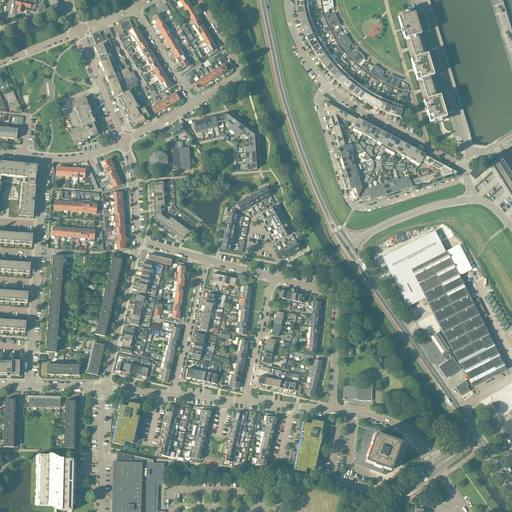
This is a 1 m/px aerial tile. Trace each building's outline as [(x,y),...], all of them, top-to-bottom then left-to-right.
[(34,12),(36,0),(24,0),(24,1),(17,0),(16,0),(14,10),(18,11),(17,12),(22,13),(23,10),(34,12)] [(46,9),(43,2),(45,1),(45,0),(37,0),(35,10),(38,11),(38,12),(46,9)] [(333,8),(331,0),(321,0),(323,5),(323,10),(324,13),(329,12),(328,10),(332,7),(332,8),(333,8)] [(193,9),(189,3),(183,7),(186,13),(193,9)] [(196,15),(193,9),(186,13),(190,19),(196,15)] [(310,17),(309,12),(297,14),(299,20),(310,17)] [(339,25),(334,14),(329,14),(329,12),(324,13),(325,16),(328,24),(331,29),(338,25),(339,25)] [(446,117),(431,68),(414,13),(398,18),(414,71),(415,74),(417,81),(423,101),(425,107),(426,110),(426,112),(430,122),(435,121),(436,124),(439,123),(442,122),(441,119),(446,117)] [(162,20),(159,15),(158,14),(152,18),(155,24),(162,20)] [(199,20),(196,15),(190,19),(193,24),(199,20)] [(312,22),(310,17),(299,20),(301,26),(312,22)] [(165,25),(162,20),(155,24),(158,29),(165,25)] [(203,26),(199,20),(193,24),(196,30),(203,26)] [(132,29),(129,21),(120,24),(123,32),(128,30),(132,36),(139,32),(136,27),(132,29)] [(314,27),(312,22),(301,26),(303,32),(314,27)] [(123,32),(120,24),(115,27),(118,36),(124,34),(123,32)] [(168,30),(165,25),(158,29),(161,34),(168,30)] [(206,31),(203,26),(196,30),(200,35),(206,31)] [(316,32),(314,27),(303,32),(306,37),(316,32)] [(113,38),(109,29),(92,36),(95,45),(98,44),(113,38)] [(171,35),(168,30),(161,34),(164,39),(171,35)] [(210,37),(206,31),(200,35),(203,41),(210,37)] [(142,37),(139,32),(132,36),(135,41),(142,37)] [(308,43),(319,37),(316,32),(306,37),(308,43)] [(352,45),(344,34),(344,35),(344,36),(337,40),(340,45),(343,49),(347,53),(350,50),(349,48),(351,44),(352,45)] [(174,40),(171,35),(164,39),(167,44),(174,40)] [(145,42),(142,37),(135,41),(138,46),(145,42)] [(213,43),(210,37),(203,41),(207,47),(213,43)] [(311,48),(321,42),(319,37),(308,43),(311,48)] [(128,69),(130,68),(116,45),(113,38),(98,44),(98,46),(94,48),(114,97),(117,95),(119,97),(129,92),(138,86),(136,82),(138,81),(132,72),(130,73),(128,69)] [(177,45),(174,40),(167,44),(170,49),(177,45)] [(148,47),(145,42),(138,46),(141,51),(148,47)] [(314,53),(324,47),(321,42),(311,48),(314,53)] [(207,47),(205,48),(208,53),(210,57),(215,54),(213,50),(216,48),(213,43),(207,47)] [(180,50),(177,45),(170,49),(173,54),(180,50)] [(151,52),(148,47),(141,51),(144,56),(151,52)] [(318,58),(327,52),(324,47),(314,53),(318,58)] [(183,55),(180,50),(173,54),(176,59),(183,55)] [(365,59),(356,50),(352,52),(350,50),(347,53),(350,57),(354,61),(358,65),(364,59),(365,59)] [(154,57),(151,52),(144,56),(147,61),(154,57)] [(321,63),(331,56),(327,52),(318,58),(321,63)] [(186,60),(183,55),(176,59),(179,64),(186,60)] [(325,68),(334,61),(331,56),(321,63),(325,68)] [(156,62),(154,57),(147,61),(150,66),(156,62)] [(194,67),(191,64),(189,65),(186,60),(179,64),(183,69),(186,67),(188,71),(194,67)] [(329,72),(338,65),(334,61),(325,68),(329,72)] [(159,67),(156,62),(150,66),(153,71),(159,67)] [(338,65),(329,72),(333,77),(341,69),(343,67),(340,63),(338,65)] [(228,71),(226,68),(229,67),(227,64),(222,67),(219,69),(222,74),(228,71)] [(382,77),(383,72),(384,72),(373,65),(373,66),(373,67),(368,73),(373,76),(378,79),(382,82),(384,78),(382,77)] [(162,71),(159,67),(153,71),(156,76),(162,71)] [(222,74),(219,69),(214,72),(217,77),(222,74)] [(337,81),(345,73),(341,69),(333,77),(337,81)] [(165,76),(162,71),(156,76),(159,80),(165,76)] [(217,77),(214,72),(209,75),(212,80),(217,77)] [(342,85),(350,77),(345,73),(337,81),(342,85)] [(212,80),(209,75),(204,78),(207,83),(212,80)] [(397,89),(400,81),(401,81),(401,80),(390,75),(389,75),(390,76),(386,79),(384,78),(382,82),(387,84),(392,87),(397,89)] [(168,81),(165,76),(159,80),(161,85),(168,81)] [(347,89),(354,80),(350,77),(342,85),(347,89)] [(207,83),(204,78),(199,81),(200,83),(202,86),(207,83)] [(351,93),(358,84),(354,80),(347,89),(351,93)] [(171,86),(168,81),(161,85),(165,90),(171,86)] [(202,86),(200,83),(199,81),(196,83),(194,84),(197,89),(202,86)] [(356,97),(363,87),(358,84),(351,93),(356,97)] [(361,100),(368,90),(363,87),(356,97),(361,100)] [(367,103),(372,93),(368,90),(361,100),(367,103)] [(138,112),(136,109),(138,108),(129,92),(119,97),(128,113),(126,114),(132,125),(135,123),(136,126),(140,123),(141,125),(145,122),(145,121),(150,118),(144,108),(138,112)] [(174,103),(170,96),(168,98),(165,93),(163,94),(164,96),(166,99),(170,106),(174,103)] [(180,100),(176,93),(170,96),(174,103),(180,100)] [(372,106),(377,96),(372,93),(367,103),(372,106)] [(377,109),(382,98),(377,96),(372,106),(377,109)] [(100,136),(85,98),(73,103),(82,127),(81,127),(82,128),(70,133),(75,146),(100,136)] [(383,111),(387,101),(382,98),(377,109),(383,111)] [(165,109),(161,102),(159,99),(156,101),(155,99),(153,100),(154,102),(156,105),(160,112),(165,109)] [(170,106),(166,99),(161,102),(165,109),(170,106)] [(388,113),(392,103),(387,101),(383,111),(388,113)] [(336,115),(338,110),(325,103),(330,117),(336,115)] [(394,115),(398,104),(392,103),(388,113),(394,115)] [(400,117),(403,106),(398,104),(394,115),(400,117)] [(160,112),(156,105),(151,108),(155,115),(160,112)] [(345,120),(348,115),(346,113),(344,111),(341,111),(338,110),(336,115),(345,120)] [(225,121),(226,115),(220,116),(218,117),(217,116),(215,117),(216,124),(217,123),(225,121)] [(232,119),(226,115),(225,121),(232,127),(237,121),(233,118),(232,119)] [(339,125),(336,115),(330,117),(330,119),(330,122),(332,125),(333,127),(339,125)] [(355,125),(358,120),(355,119),(353,116),(350,116),(348,115),(345,120),(355,125)] [(21,134),(23,117),(12,116),(11,126),(17,126),(17,129),(9,128),(8,138),(17,139),(17,134),(21,134)] [(216,124),(215,117),(214,117),(214,118),(212,118),(212,117),(209,118),(212,129),(218,127),(217,123),(216,124)] [(212,129),(209,118),(209,119),(207,119),(207,118),(204,119),(207,130),(206,130),(207,133),(213,131),(212,129)] [(202,131),(199,120),(199,121),(197,122),(196,121),(193,122),(195,128),(194,128),(195,133),(202,131)] [(358,131),(363,121),(360,121),(358,120),(355,125),(353,129),(358,131)] [(234,133),(241,124),(239,123),(238,123),(236,122),(237,121),(232,127),(230,130),(234,133)] [(362,134),(367,125),(365,124),(363,121),(358,131),(362,134)] [(241,133),(245,127),(244,128),(243,127),(243,126),(241,124),(234,133),(239,137),(241,133)] [(173,138),(184,131),(180,125),(170,132),(173,138)] [(342,136),(339,125),(333,127),(334,130),(333,133),(335,135),(336,137),(342,136)] [(367,136),(372,127),(369,126),(367,125),(362,134),(367,136)] [(248,129),(245,127),(241,133),(248,139),(254,135),(247,130),(248,129)] [(372,139),(377,130),(374,129),(372,127),(367,136),(372,139)] [(8,138),(9,128),(1,128),(0,138),(8,138)] [(377,141),(382,132),(379,131),(377,130),(372,139),(377,141)] [(382,144),(386,135),(384,134),(382,132),(377,141),(382,144)] [(385,149),(391,137),(388,136),(386,135),(382,144),(380,146),(385,149)] [(345,146),(342,136),(336,137),(337,140),(337,143),(338,145),(339,148),(338,148),(349,145),(345,146)] [(390,151),(396,140),(394,139),(391,137),(385,149),(390,151)] [(189,159),(189,148),(178,148),(177,142),(176,142),(176,138),(173,139),(174,142),(170,142),(171,157),(166,157),(161,152),(154,153),(149,158),(149,166),(155,170),(162,170),(167,164),(172,164),(172,171),(190,169),(190,167),(195,164),(192,159),(189,159)] [(395,154),(396,152),(401,142),(398,141),(396,140),(390,151),(395,154)] [(401,154),(405,145),(403,144),(401,142),(396,152),(401,154)] [(350,150),(349,145),(338,148),(340,151),(341,153),(340,153),(339,153),(340,153),(350,150)] [(405,157),(411,147),(408,147),(405,145),(401,154),(405,157)] [(410,159),(415,151),(413,149),(411,147),(405,157),(410,159)] [(352,155),(350,150),(340,153),(342,156),(342,158),(341,158),(341,159),(352,155)] [(415,162),(420,152),(417,152),(415,151),(410,159),(415,162)] [(420,164),(425,156),(422,154),(420,152),(415,162),(420,164)] [(352,155),(341,159),(343,161),(344,163),(343,163),(343,164),(353,160),(356,160),(355,154),(352,155)] [(511,168),(503,154),(501,156),(500,157),(491,164),(492,165),(490,166),(491,168),(493,170),(492,171),(492,172),(493,172),(494,172),(511,200),(511,168)] [(431,166),(434,161),(432,159),(430,157),(427,157),(425,156),(420,164),(422,161),(431,166)] [(113,164),(111,159),(102,162),(105,169),(114,165),(113,164)] [(358,165),(356,160),(353,160),(343,164),(345,166),(345,168),(344,168),(344,169),(358,165)] [(37,166),(0,161),(0,214),(3,215),(9,215),(18,216),(33,217),(36,185),(35,185),(36,180),(37,166)] [(441,171),(444,166),(441,165),(439,162),(436,162),(434,161),(431,166),(440,171),(441,171)] [(101,172),(98,164),(92,166),(96,175),(101,172)] [(116,172),(114,167),(114,166),(114,165),(105,169),(108,175),(116,172)] [(359,170),(358,165),(344,169),(346,171),(347,173),(346,174),(346,173),(346,174),(359,170)] [(457,173),(444,166),(441,171),(443,177),(457,173)] [(474,179),(483,171),(478,166),(471,173),(469,174),(474,179)] [(361,175),(359,170),(346,174),(348,176),(348,179),(347,179),(348,179),(358,176),(361,175)] [(443,177),(441,171),(440,171),(430,174),(432,180),(435,179),(438,180),(440,178),(443,177)] [(119,177),(118,177),(116,172),(108,175),(109,180),(105,181),(105,182),(99,184),(100,186),(119,178),(119,177)] [(90,179),(93,183),(96,190),(98,188),(92,173),(89,174),(90,179)] [(432,180),(430,174),(420,178),(422,183),(424,183),(427,183),(430,181),(432,180)] [(360,181),(358,176),(348,179),(349,182),(350,184),(349,184),(360,181)] [(412,188),(409,177),(403,178),(407,189),(407,188),(409,187),(412,188)] [(422,183),(420,178),(410,181),(409,177),(412,188),(412,187),(412,186),(414,186),(417,186),(419,184),(422,183)] [(121,185),(119,180),(120,180),(119,178),(100,186),(101,188),(107,186),(111,184),(113,189),(121,185)] [(401,191),(398,180),(397,178),(392,179),(393,182),(396,192),(397,192),(396,192),(396,191),(398,190),(401,191)] [(407,189),(403,178),(398,180),(401,191),(402,191),(402,190),(401,190),(403,189),(407,189)] [(392,179),(387,181),(388,183),(391,194),(391,193),(393,192),(396,192),(393,182),(392,179)] [(361,186),(360,181),(349,184),(351,187),(352,189),(361,186)] [(391,194),(388,183),(383,185),(386,195),(386,194),(388,194),(391,194)] [(386,195),(383,185),(377,186),(381,197),(381,196),(383,195),(386,195)] [(355,201),(362,189),(361,186),(352,189),(352,191),(351,191),(353,194),(355,201)] [(381,197),(377,186),(372,188),(376,198),(376,199),(376,198),(376,197),(378,197),(381,197)] [(265,188),(261,191),(265,199),(270,196),(265,188)] [(376,198),(372,188),(367,189),(370,199),(372,198),(376,198)] [(370,199),(367,189),(365,190),(358,203),(365,201),(369,201),(369,200),(368,200),(370,199)] [(261,191),(256,193),(261,202),(261,203),(266,200),(265,199),(261,191)] [(256,193),(251,196),(256,204),(255,204),(256,205),(261,203),(261,202),(256,193)] [(251,196),(246,198),(251,207),(255,204),(256,204),(251,196)] [(246,198),(242,201),(247,211),(252,208),(251,207),(246,198)] [(75,212),(76,200),(69,200),(68,202),(68,211),(75,212)] [(82,213),(83,201),(76,200),(75,212),(82,213)] [(242,201),(237,204),(242,214),(248,211),(247,211),(242,201)] [(276,206),(266,211),(269,216),(270,215),(278,211),(276,206)] [(272,220),(281,215),(278,211),(270,215),(272,220)] [(168,220),(161,215),(155,218),(165,226),(168,221),(168,220)] [(283,220),(281,215),(272,220),(275,224),(283,220)] [(168,228),(174,220),(170,217),(168,220),(168,221),(165,226),(168,228)] [(172,231),(178,223),(174,220),(168,228),(172,231)] [(286,224),(283,220),(275,224),(277,228),(277,229),(286,224)] [(176,234),(182,226),(178,223),(172,231),(176,234)] [(277,228),(275,230),(278,234),(280,233),(288,228),(286,224),(277,229),(277,228)] [(185,228),(182,226),(176,234),(179,236),(185,228)] [(187,235),(191,230),(186,226),(185,228),(179,236),(183,239),(186,235),(187,235)] [(283,238),(291,233),(288,228),(280,233),(283,238)] [(80,241),(81,230),(74,229),(73,241),(75,241),(75,238),(80,239),(80,241)] [(87,242),(88,230),(81,230),(80,241),(87,242)] [(88,230),(87,242),(94,243),(94,238),(96,238),(97,233),(95,233),(95,231),(88,230)] [(434,231),(382,257),(407,307),(425,298),(441,330),(456,360),(460,368),(462,368),(467,378),(472,387),(506,370),(481,319),(487,316),(478,299),(472,302),(446,252),(445,252),(434,231)] [(0,243),(32,246),(33,235),(0,232),(0,243)] [(103,252),(102,232),(99,232),(100,249),(94,249),(95,252),(103,252)] [(294,240),(290,242),(291,244),(295,252),(300,250),(294,240)] [(295,252),(291,244),(286,247),(291,255),(295,252)] [(291,255),(286,247),(282,249),(287,257),(291,255)] [(287,257),(282,249),(277,252),(282,260),(287,257)] [(171,266),(172,260),(149,255),(148,261),(171,266)] [(63,265),(63,257),(53,256),(53,264),(63,265)] [(121,268),(122,260),(112,258),(111,266),(121,268)] [(0,272),(30,275),(30,264),(0,261),(0,272)] [(62,272),(63,265),(53,264),(52,272),(62,272)] [(119,276),(121,268),(111,266),(109,274),(119,276)] [(61,280),(62,272),(52,272),(51,279),(61,280)] [(117,283),(119,276),(109,274),(107,281),(117,283)] [(61,288),(61,280),(51,279),(51,287),(61,288)] [(115,291),(117,283),(107,281),(105,289),(115,291)] [(60,296),(61,288),(51,287),(50,295),(60,296)] [(114,299),(115,291),(105,289),(104,296),(114,299)] [(0,301),(27,304),(28,293),(0,290),(0,301)] [(60,304),(60,296),(50,295),(50,303),(60,304)] [(112,306),(114,299),(104,296),(102,304),(112,306)] [(320,310),(321,302),(312,301),(311,310),(312,310),(320,310)] [(59,311),(60,304),(50,303),(49,311),(59,311)] [(110,314),(112,306),(102,304),(100,312),(110,314)] [(58,319),(59,311),(49,311),(48,318),(58,319)] [(108,321),(110,314),(100,312),(98,319),(108,321)] [(58,327),(58,319),(48,318),(48,326),(58,327)] [(0,330),(25,333),(26,322),(0,319),(0,330)] [(106,329),(108,321),(98,319),(97,327),(106,329)] [(159,332),(160,326),(151,324),(150,330),(159,332)] [(57,335),(58,327),(48,326),(47,334),(57,335)] [(105,337),(106,329),(97,327),(95,335),(105,337)] [(438,333),(435,334),(446,350),(442,354),(446,360),(449,360),(451,360),(453,359),(450,354),(451,354),(448,349),(449,349),(438,333)] [(57,344),(57,335),(47,334),(46,343),(57,344)] [(430,337),(442,354),(446,350),(435,334),(430,337)] [(238,338),(236,345),(240,346),(247,348),(249,342),(246,342),(247,340),(238,338)] [(56,353),(57,344),(46,343),(46,352),(49,352),(53,353),(56,353)] [(103,353),(104,345),(94,343),(92,350),(103,353)] [(101,360),(103,353),(92,350),(91,358),(101,360)] [(274,359),(275,353),(272,353),(265,351),(264,357),(271,359),(274,359)] [(312,360),(313,356),(295,352),(294,356),(303,358),(302,359),(308,360),(309,359),(312,360)] [(437,367),(446,380),(460,369),(452,357),(437,367)] [(99,368),(101,360),(91,358),(89,366),(99,368)] [(0,375),(19,376),(20,361),(0,360),(0,375)] [(55,375),(55,365),(47,365),(47,375),(55,375)] [(63,375),(63,365),(55,365),(55,375),(63,375)] [(71,375),(71,365),(63,365),(63,375),(71,375)] [(79,376),(79,365),(71,365),(71,375),(79,376)] [(97,376),(99,368),(89,366),(87,373),(97,376)] [(319,374),(320,368),(313,366),(310,366),(309,371),(319,374)] [(318,380),(319,374),(309,371),(308,377),(311,378),(318,380)] [(213,375),(211,383),(216,384),(216,381),(218,376),(219,376),(219,374),(213,372),(213,375)] [(468,385),(465,381),(455,388),(461,396),(469,391),(466,386),(468,385)] [(371,401),(372,387),(343,386),(342,400),(345,400),(345,399),(357,399),(357,401),(371,401)] [(60,408),(60,398),(29,397),(28,408),(60,408)] [(14,416),(15,400),(5,400),(4,416),(14,416)] [(75,417),(75,402),(65,401),(65,417),(75,417)] [(133,444),(139,417),(136,416),(137,410),(139,410),(140,405),(128,403),(128,406),(128,407),(120,405),(118,414),(120,415),(119,417),(113,443),(124,446),(125,443),(125,442),(133,444)] [(179,415),(181,409),(170,407),(169,412),(178,414),(178,415),(179,415)] [(245,421),(246,415),(236,413),(235,419),(244,421),(245,421)] [(14,431),(14,416),(4,416),(4,431),(14,431)] [(74,433),(75,417),(65,417),(64,433),(74,433)] [(511,418),(500,427),(511,443),(511,444),(510,445),(511,446),(511,447),(511,418)] [(314,470),(322,435),(320,434),(321,432),(323,423),(312,420),(311,423),(311,425),(303,423),(301,432),(304,433),(303,439),(301,439),(294,470),(306,473),(306,470),(306,469),(306,468),(314,470)] [(390,470),(400,444),(385,439),(387,434),(367,426),(354,464),(382,474),(384,468),(390,470)] [(13,447),(14,431),(4,431),(3,447),(13,447)] [(74,449),(74,433),(64,433),(64,449),(74,449)] [(155,511),(156,483),(163,483),(164,463),(152,463),(152,460),(117,452),(116,462),(115,462),(113,511),(155,511)] [(190,452),(189,457),(190,458),(189,461),(196,462),(197,459),(200,460),(201,454),(192,452),(190,452)] [(72,511),(73,482),(74,460),(60,459),(58,458),(58,457),(55,456),(53,455),(51,455),(37,455),(37,475),(36,505),(35,505),(35,506),(51,506),(55,508),(59,510),(72,511)] [(266,466),(267,461),(258,459),(258,458),(257,458),(255,464),(266,466)] [(335,511),(338,497),(294,487),(289,511),(335,511)]
